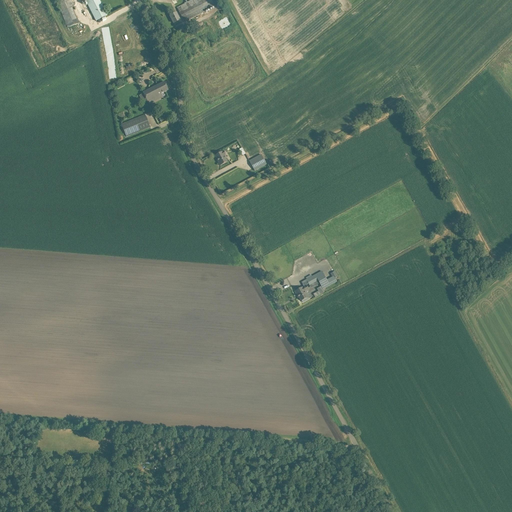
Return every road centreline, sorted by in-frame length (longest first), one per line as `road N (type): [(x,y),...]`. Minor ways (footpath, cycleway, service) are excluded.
road 1 (unclassified): [(393,511),(191,148),(175,61),(144,0)]
road 2 (track): [(356,444),(117,436)]
road 3 (track): [(403,103),(222,201)]
